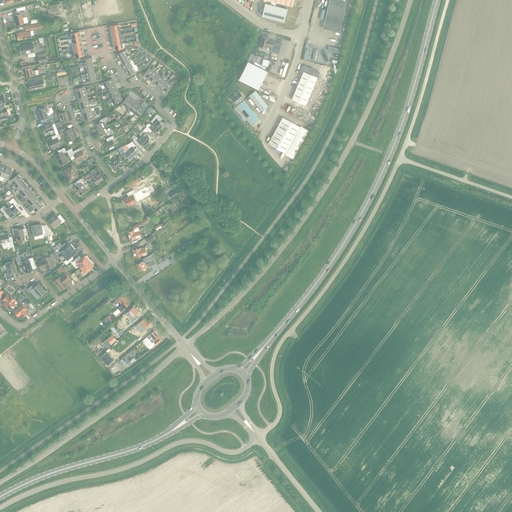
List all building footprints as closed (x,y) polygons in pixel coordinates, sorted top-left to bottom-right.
[(329,0),(323,28),(342,33),(349,0),(329,0)] [(60,4),(58,4),(58,3),(49,5),(50,12),(59,10),(59,8),(61,8),(60,4)] [(262,16),(284,22),(287,9),(265,3),(262,16)] [(16,25),(24,23),(23,18),(25,17),(23,10),(15,12),(16,15),(13,16),(14,20),(15,20),(16,25)] [(17,33),(19,40),(28,38),(27,37),(31,36),(30,31),(32,30),(32,28),(39,27),(38,23),(25,26),(26,31),(17,33)] [(267,46),(272,48),(274,41),(268,40),(269,38),(262,36),(259,46),(266,48),(267,46)] [(281,43),(274,41),(272,48),(271,51),(278,53),(281,43)] [(33,44),(20,47),(22,56),(28,55),(29,58),(36,57),(33,44)] [(119,60),(127,56),(124,50),(116,54),(119,60)] [(122,65),(129,61),(127,56),(119,60),(122,65)] [(79,66),(93,63),(92,57),(82,59),(83,63),(81,63),(79,63),(79,66)] [(125,70),(132,66),(129,61),(122,65),(125,70)] [(239,79),(258,89),(267,71),(248,61),(239,79)] [(36,70),(32,71),(32,69),(34,69),(33,66),(26,67),(26,69),(25,70),(24,70),(25,74),(26,74),(27,77),(36,75),(36,73),(36,70)] [(132,66),(125,70),(128,76),(135,72),(132,66)] [(306,67),(304,66),(302,67),(300,71),(301,73),(302,74),(291,99),(305,105),(319,73),(306,67)] [(147,79),(156,68),(154,67),(152,68),(153,69),(152,70),(149,68),(142,76),(147,79)] [(152,83),(158,75),(155,72),(155,71),(156,71),(158,70),(156,68),(147,79),(152,83)] [(81,77),(95,74),(94,69),(84,70),(85,74),(84,75),(83,74),(81,74),(81,77)] [(156,86),(165,75),(163,73),(161,75),(162,76),(161,77),(158,75),(152,83),(156,86)] [(161,90),(167,82),(164,79),(164,78),(165,78),(167,76),(165,75),(156,86),(161,90)] [(28,82),(30,90),(44,87),(41,76),(36,78),(36,80),(28,82)] [(105,88),(114,84),(111,78),(103,83),(103,82),(99,84),(100,86),(103,84),(105,88)] [(167,82),(161,90),(165,93),(174,82),(172,80),(170,82),(171,83),(170,84),(167,82)] [(108,94),(117,89),(114,84),(105,88),(102,89),(103,91),(106,90),(108,93),(108,94)] [(76,95),(89,91),(89,88),(86,89),(86,90),(85,90),(84,86),(74,89),(76,95)] [(111,99),(120,95),(117,89),(108,94),(108,93),(105,95),(106,97),(109,95),(110,98),(111,99)] [(78,100),(87,97),(86,93),(87,93),(88,94),(90,93),(89,91),(76,95),(78,100)] [(231,98),(236,104),(244,98),(239,91),(231,98)] [(249,96),(262,111),(268,106),(255,91),(249,96)] [(111,99),(110,98),(108,100),(109,102),(111,101),(114,105),(122,100),(120,95),(111,99)] [(127,108),(134,100),(128,96),(122,103),(121,103),(119,106),(121,107),(123,104),(127,108)] [(79,106),(93,102),(92,99),(90,100),(90,101),(88,101),(87,97),(78,100),(79,106)] [(133,113),(139,105),(134,100),(127,108),(129,109),(127,112),(129,113),(131,111),(133,113)] [(236,106),(251,126),(259,120),(244,100),(236,106)] [(81,111),(90,108),(89,104),(91,104),(91,105),(93,104),(93,102),(79,106),(81,111)] [(46,121),(53,119),(54,114),(47,116),(46,111),(49,110),(47,105),(43,106),(44,108),(37,110),(40,119),(45,118),(46,121)] [(139,105),(133,113),(131,115),(133,117),(135,114),(139,117),(145,109),(139,105)] [(82,117),(96,113),(95,110),(93,111),(93,112),(92,112),(90,108),(81,111),(82,117)] [(58,122),(59,126),(62,125),(61,123),(68,121),(65,112),(58,114),(60,122),(58,122)] [(96,113),(82,117),(84,122),(94,119),(93,115),(94,115),(94,116),(96,115),(96,113)] [(151,121),(159,129),(160,128),(161,129),(163,127),(162,126),(163,124),(159,121),(161,118),(157,114),(151,121)] [(97,131),(105,127),(102,122),(107,120),(105,117),(100,120),(101,122),(94,126),(97,131)] [(300,126),(300,127),(282,117),(268,143),(285,153),(285,154),(293,158),(308,130),(300,126)] [(53,119),(46,121),(48,124),(42,126),(45,133),(54,129),(52,124),(55,123),(53,119)] [(156,133),(159,129),(151,121),(150,121),(152,123),(151,125),(150,124),(149,124),(148,124),(147,124),(145,126),(146,126),(145,128),(149,132),(151,130),(156,133)] [(105,127),(97,131),(100,136),(106,133),(107,135),(113,132),(112,130),(109,131),(107,129),(106,130),(105,127)] [(64,131),(68,141),(76,138),(71,128),(64,131)] [(147,134),(149,132),(145,128),(142,132),(144,133),(141,136),(147,143),(151,139),(147,134)] [(48,142),(52,148),(58,145),(58,144),(60,143),(58,140),(61,139),(59,134),(51,137),(53,140),(48,142)] [(104,144),(107,150),(115,146),(112,140),(114,139),(112,136),(106,139),(107,142),(104,144)] [(142,147),(147,143),(141,136),(138,139),(136,137),(132,140),(136,145),(139,142),(142,147)] [(125,153),(130,159),(137,152),(135,150),(137,147),(132,141),(129,143),(130,144),(127,146),(130,149),(125,153)] [(55,156),(60,165),(68,162),(63,153),(66,151),(64,147),(58,151),(59,154),(55,156)] [(82,150),(80,151),(78,149),(68,154),(70,157),(75,154),(78,160),(85,157),(82,150)] [(109,164),(115,171),(124,164),(119,157),(109,164)] [(64,170),(70,180),(77,176),(72,166),(64,170)] [(6,167),(1,180),(3,181),(5,177),(8,179),(11,169),(6,167)] [(99,174),(97,175),(95,170),(86,176),(89,181),(93,178),(97,184),(103,179),(99,174)] [(14,185),(22,179),(18,174),(10,180),(14,185)] [(144,175),(129,183),(128,182),(127,183),(130,187),(145,178),(144,175)] [(74,187),(80,195),(86,191),(82,184),(84,183),(81,178),(76,182),(78,185),(74,187)] [(17,189),(25,183),(22,179),(14,185),(17,189)] [(21,194),(29,187),(25,183),(17,189),(21,194)] [(152,197),(150,193),(155,190),(151,184),(136,192),(134,189),(128,192),(130,196),(124,199),(128,206),(139,199),(141,204),(143,203),(148,213),(158,207),(155,203),(159,200),(156,195),(152,197)] [(21,201),(32,192),(29,187),(21,194),(23,196),(20,199),(21,201)] [(28,203),(36,196),(32,192),(21,201),(23,203),(26,200),(28,203)] [(28,210),(40,201),(36,196),(28,203),(30,205),(26,209),(28,210)] [(9,206),(15,214),(19,210),(15,205),(17,203),(13,198),(9,202),(11,204),(9,206)] [(40,201),(28,210),(29,212),(33,209),(35,211),(33,213),(34,215),(38,212),(37,211),(43,205),(40,201)] [(15,214),(9,206),(7,208),(4,205),(0,209),(4,214),(6,212),(11,217),(15,214)] [(60,214),(57,216),(55,213),(52,215),(53,216),(48,220),(53,227),(60,222),(61,223),(65,220),(60,214)] [(127,232),(129,240),(140,237),(138,228),(142,225),(140,222),(133,227),(134,230),(127,232)] [(46,225),(39,226),(39,224),(31,226),(33,235),(43,233),(43,236),(53,234),(46,225)] [(27,231),(23,232),(22,229),(16,230),(17,239),(24,238),(25,241),(28,240),(27,231)] [(8,233),(4,234),(4,232),(0,233),(0,234),(2,243),(5,242),(6,246),(13,245),(12,238),(9,239),(8,233)] [(146,239),(149,243),(155,239),(152,235),(146,239)] [(63,254),(73,246),(71,243),(70,244),(68,242),(65,244),(64,243),(61,245),(60,243),(54,247),(57,251),(59,249),(63,254)] [(73,246),(63,254),(67,259),(64,262),(66,264),(73,259),(71,256),(76,252),(74,249),(75,249),(73,246)] [(134,257),(146,254),(145,247),(142,248),(141,247),(132,250),(134,257)] [(45,267),(46,270),(55,266),(53,261),(56,258),(52,254),(49,255),(50,256),(42,259),(43,260),(38,262),(41,269),(45,267)] [(80,267),(90,259),(86,255),(85,256),(85,255),(79,260),(77,258),(72,262),(74,264),(76,262),(80,267)] [(153,258),(151,259),(149,255),(147,256),(147,257),(143,259),(145,262),(149,260),(149,261),(148,262),(150,266),(155,263),(153,258)] [(25,271),(25,272),(33,270),(30,263),(34,262),(32,257),(25,260),(25,261),(21,262),(23,268),(24,271),(25,271)] [(90,259),(80,267),(83,270),(80,272),(83,276),(84,275),(85,276),(88,273),(88,272),(87,270),(93,265),(92,264),(93,264),(90,259)] [(5,263),(9,274),(17,272),(13,261),(5,263)] [(148,264),(146,265),(144,261),(142,262),(136,265),(140,271),(143,269),(143,270),(146,269),(145,268),(149,266),(148,264)] [(65,283),(69,279),(65,274),(61,278),(60,276),(54,281),(61,290),(67,285),(65,283)] [(45,292),(41,287),(42,287),(39,283),(34,287),(32,285),(27,289),(29,292),(32,289),(39,297),(45,292)] [(6,306),(12,298),(9,296),(8,296),(7,295),(8,293),(3,290),(2,291),(0,295),(0,301),(1,302),(3,304),(3,303),(6,306)] [(128,305),(126,302),(127,301),(122,295),(115,301),(116,303),(118,302),(121,305),(118,308),(121,311),(128,305)] [(14,311),(19,306),(16,303),(17,302),(15,301),(15,300),(12,298),(6,306),(9,308),(9,309),(11,310),(12,310),(13,312),(14,311)] [(14,311),(18,316),(19,316),(21,318),(23,316),(23,317),(28,313),(25,310),(26,309),(22,304),(19,306),(14,311)] [(138,313),(133,307),(128,311),(129,311),(125,314),(129,320),(131,323),(139,316),(136,314),(138,313)] [(137,324),(143,330),(149,324),(143,318),(137,324)] [(159,335),(154,329),(143,339),(148,345),(159,335)] [(117,338),(113,333),(104,342),(108,346),(117,338)] [(110,369),(116,376),(121,372),(114,365),(110,369)]
